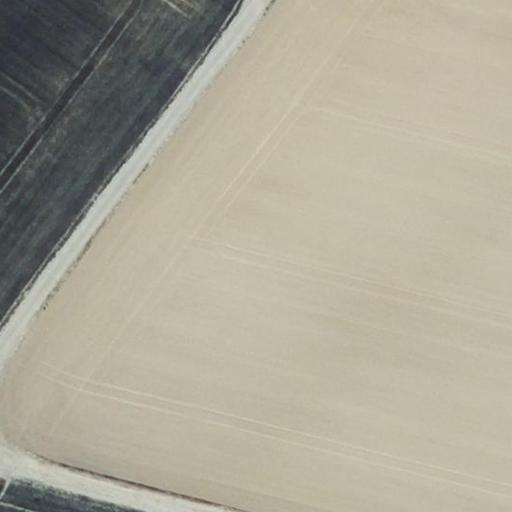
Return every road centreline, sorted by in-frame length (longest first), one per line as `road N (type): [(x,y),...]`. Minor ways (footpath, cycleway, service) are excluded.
road 1 (track): [(256,0),(0,347)]
road 2 (track): [(0,454),(19,468),(206,511)]
